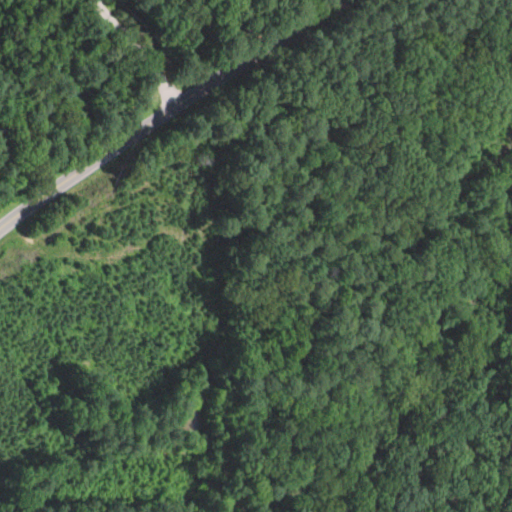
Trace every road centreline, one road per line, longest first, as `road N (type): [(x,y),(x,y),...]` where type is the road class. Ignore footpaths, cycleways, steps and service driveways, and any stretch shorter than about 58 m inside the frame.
road 1 (secondary): [(0,228),(330,0)]
road 2 (residential): [(92,0),(176,105)]
